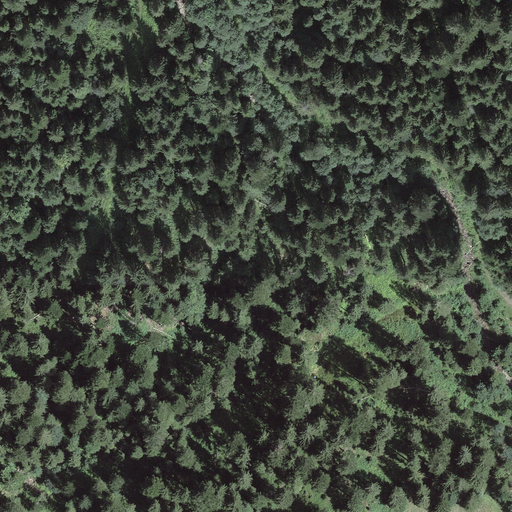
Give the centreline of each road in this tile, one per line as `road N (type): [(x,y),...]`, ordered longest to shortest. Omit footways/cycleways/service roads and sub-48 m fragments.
road 1 (track): [(511,301),(494,283),(457,184),(431,160),(291,104),(245,45),(226,0)]
road 2 (track): [(0,259),(15,275),(39,279),(87,253),(124,111),(139,0)]
